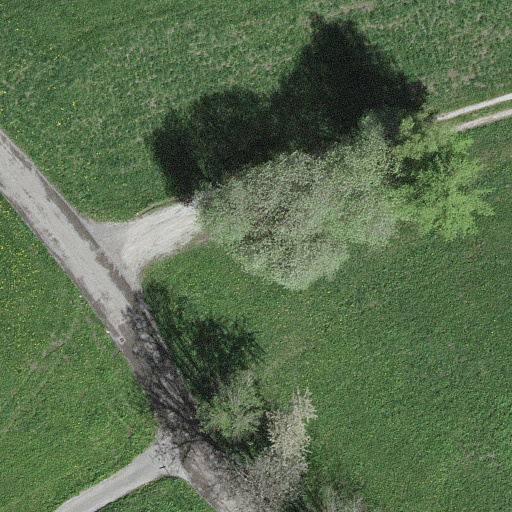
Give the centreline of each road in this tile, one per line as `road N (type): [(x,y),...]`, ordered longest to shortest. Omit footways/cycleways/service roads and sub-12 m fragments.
road 1 (unclassified): [(310,511),(188,407),(0,170)]
road 2 (track): [(511,106),(230,196),(148,243),(93,288)]
road 3 (track): [(85,511),(203,419)]
